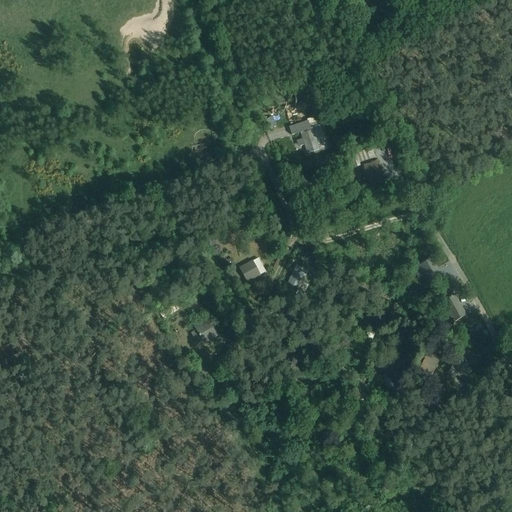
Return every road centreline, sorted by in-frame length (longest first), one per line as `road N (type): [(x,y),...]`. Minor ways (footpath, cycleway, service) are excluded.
road 1 (unclassified): [(511,375),(422,219),(321,242),(298,234)]
road 2 (track): [(246,118),(366,72),(491,0)]
road 3 (track): [(318,0),(366,72),(424,194),(418,218)]
road 4 (track): [(261,152),(31,234)]
road 5 (residential): [(241,347),(298,234)]
